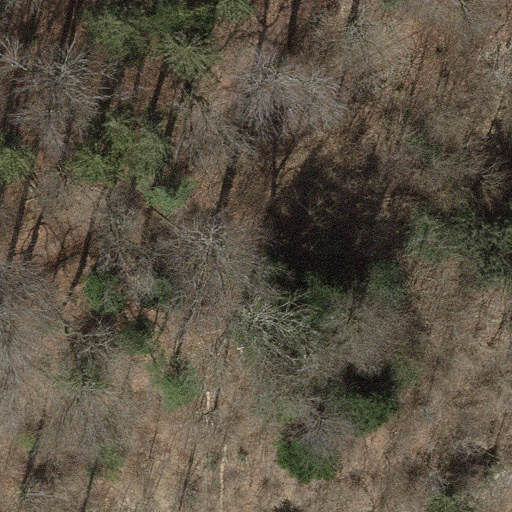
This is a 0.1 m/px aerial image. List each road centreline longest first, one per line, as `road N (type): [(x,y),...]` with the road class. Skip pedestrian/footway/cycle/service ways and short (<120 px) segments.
road 1 (track): [(0,264),(234,112),(308,0)]
road 2 (track): [(506,0),(316,95),(234,112)]
